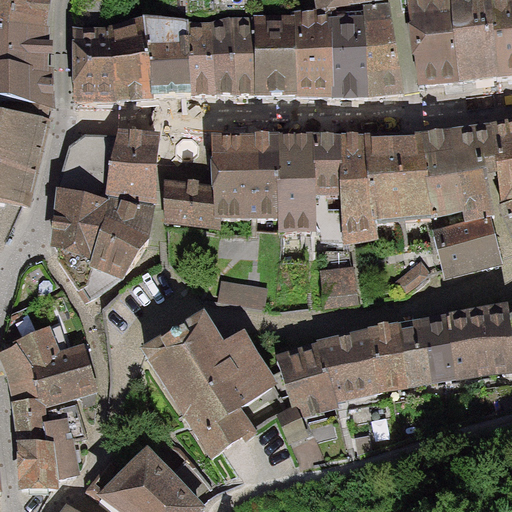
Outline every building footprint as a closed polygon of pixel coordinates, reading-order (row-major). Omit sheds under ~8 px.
[(0,0),(0,29),(47,33),(49,0),(0,0)] [(317,0),(319,15),(336,13),(335,8),(349,7),(347,0),(317,0)] [(429,0),(401,0),(403,9),(411,8),(431,6),(429,0)] [(444,0),(445,5),(456,85),(497,81),(490,3),(489,0),(444,0)] [(511,0),(490,3),(497,81),(511,80),(511,0)] [(431,6),(411,8),(420,85),(418,85),(419,91),(425,90),(424,88),(456,85),(445,5),(431,6)] [(365,15),(370,99),(375,98),(405,96),(404,89),(401,87),(397,50),(390,10),(365,13),(365,15)] [(293,24),(297,99),(333,99),(331,26),(331,19),(336,19),(336,13),(319,15),(292,19),(293,24)] [(331,26),(333,99),(370,99),(365,15),(347,17),(347,25),(331,26)] [(238,98),(232,24),(212,31),(218,98),(238,98)] [(232,24),(238,98),(259,99),(256,25),(232,24)] [(293,24),(256,25),(259,99),(297,99),(293,24)] [(110,68),(116,102),(153,99),(145,26),(110,38),(110,68)] [(145,26),(153,99),(190,98),(186,29),(145,26)] [(47,33),(0,29),(0,70),(45,73),(47,33)] [(218,98),(212,31),(186,29),(190,98),(218,98)] [(74,103),(116,102),(110,68),(110,38),(75,37),(74,103)] [(45,73),(0,70),(0,102),(52,111),(51,74),(45,73)] [(0,202),(29,208),(47,125),(0,119),(0,202)] [(511,124),(491,130),(497,178),(500,209),(511,232),(511,124)] [(493,216),(491,203),(487,181),(494,179),(497,178),(491,130),(487,132),(452,140),(463,212),(466,222),(493,216)] [(105,204),(108,193),(119,142),(87,140),(72,151),(58,194),(105,204)] [(433,221),(463,212),(452,140),(422,144),(433,221)] [(154,205),(158,142),(119,142),(108,193),(107,197),(154,205)] [(220,222),(279,219),(278,142),(214,145),(214,193),(220,222)] [(316,196),(312,196),(310,142),(278,142),(279,219),(279,235),(317,233),(317,220),(316,196)] [(322,195),(345,195),(342,144),(310,142),(312,196),(316,196),(317,220),(317,233),(323,232),(323,244),(344,244),(343,213),(323,215),(322,195)] [(378,239),(373,226),(367,145),(342,144),(345,195),(343,213),(344,244),(378,239)] [(373,226),(433,221),(422,144),(367,145),(373,226)] [(220,222),(214,193),(167,188),(166,225),(219,231),(220,222)] [(105,228),(109,204),(105,204),(58,194),(55,244),(59,253),(60,262),(86,304),(122,281),(91,269),(105,228)] [(105,228),(148,246),(155,212),(109,204),(105,228)] [(486,221),(434,235),(446,281),(503,266),(492,225),(487,226),(486,221)] [(91,269),(122,281),(135,267),(148,246),(105,228),(91,269)] [(420,266),(396,286),(408,300),(432,279),(420,266)] [(356,277),(322,281),(325,309),(359,305),(356,277)] [(225,289),(224,313),(271,315),(272,292),(225,289)] [(511,335),(508,313),(450,323),(458,378),(511,369),(511,335)] [(203,320),(146,355),(212,460),(254,432),(239,409),(273,386),(243,340),(224,352),(203,320)] [(432,383),(458,378),(450,323),(424,328),(432,383)] [(84,351),(70,357),(61,327),(17,347),(20,353),(40,403),(43,409),(99,392),(84,351)] [(432,383),(424,328),(398,332),(406,388),(432,383)] [(406,388),(398,332),(370,337),(380,392),(406,388)] [(380,392),(370,337),(319,350),(336,402),(343,400),(380,392)] [(338,408),(336,402),(319,350),(276,362),(294,411),(278,419),(290,444),(308,436),(299,418),(338,408)] [(15,406),(40,403),(20,353),(3,362),(9,378),(15,406)] [(21,447),(46,448),(44,427),(43,409),(40,403),(15,406),(21,447)] [(47,448),(53,484),(55,484),(77,477),(71,442),(87,438),(77,406),(56,412),(61,424),(44,427),(46,448),(47,448)] [(21,447),(22,493),(56,491),(55,484),(53,484),(47,448),(46,448),(21,447)] [(198,511),(200,511),(147,457),(106,497),(92,487),(86,494),(108,511),(198,511)]
